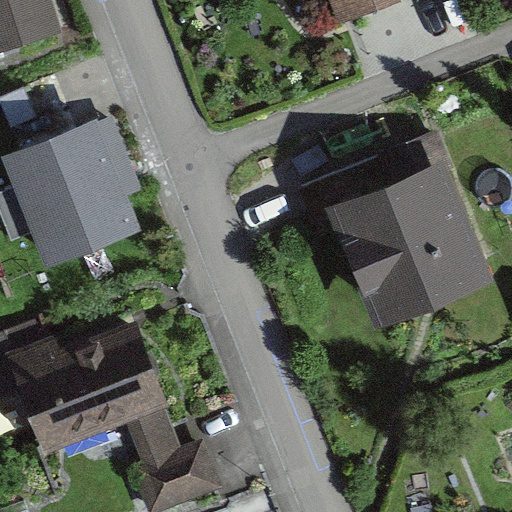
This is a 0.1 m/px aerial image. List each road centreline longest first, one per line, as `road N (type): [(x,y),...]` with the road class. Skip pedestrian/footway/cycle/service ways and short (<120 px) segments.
road 1 (residential): [(324,511),(186,167)]
road 2 (residential): [(186,167),(511,43)]
road 3 (residential): [(186,167),(118,0)]
